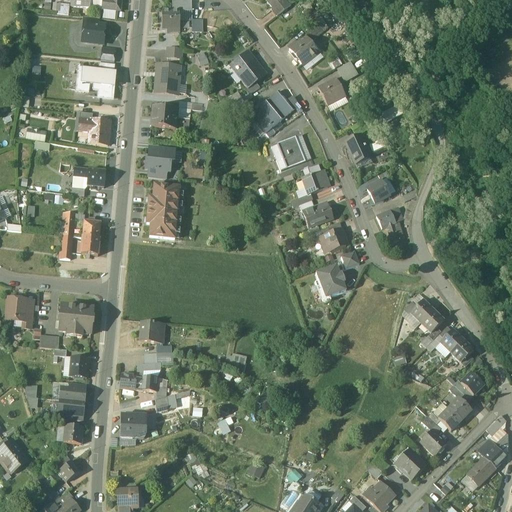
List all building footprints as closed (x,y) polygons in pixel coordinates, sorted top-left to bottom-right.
[(92,0),(78,0),(78,9),(92,11),(92,0)] [(121,0),(102,0),(102,2),(112,3),(111,13),(120,13),(121,0)] [(263,0),(272,11),(274,10),(279,17),(289,9),(281,0),(263,0)] [(112,3),(102,2),(102,12),(111,13),(112,3)] [(191,2),(172,3),(172,13),(179,13),(191,13),(191,2)] [(54,4),(52,13),(68,16),(70,7),(54,4)] [(172,13),(161,13),(161,31),(170,31),(170,35),(180,34),(179,22),(179,13),(172,13)] [(191,13),(179,13),(179,22),(192,22),(191,13)] [(96,20),(84,19),(84,26),(95,27),(96,20)] [(319,36),(328,30),(322,20),(313,25),(319,36)] [(202,21),(192,22),(192,34),(202,34),(202,21)] [(95,27),(84,26),(82,44),(103,46),(105,28),(95,27)] [(305,39),(289,52),(302,68),(311,61),(309,59),(316,53),(305,39)] [(115,52),(102,51),(101,63),(114,64),(115,52)] [(181,52),(167,51),(167,59),(180,60),(181,52)] [(205,54),(198,56),(201,67),(208,65),(205,54)] [(248,54),(230,68),(247,90),(255,84),(265,76),(248,54)] [(115,67),(99,65),(98,72),(114,74),(115,67)] [(177,68),(156,66),(153,95),(177,97),(178,88),(175,87),(176,80),(177,80),(177,76),(176,76),(177,68)] [(89,86),(83,85),(84,74),(91,74),(91,71),(79,70),(79,77),(78,77),(77,93),(86,94),(86,93),(89,94),(89,86)] [(91,74),(84,74),(83,85),(89,86),(93,87),(100,87),(112,88),(113,86),(114,81),(113,81),(113,76),(102,75),(94,74),(94,75),(91,74)] [(336,83),(318,92),(327,110),(337,105),(335,102),(343,98),(336,83)] [(255,84),(247,90),(244,92),(249,97),(260,90),(255,84)] [(112,88),(100,87),(93,87),(92,91),(98,91),(98,92),(99,92),(100,92),(99,98),(99,99),(112,100),(112,96),(112,88)] [(256,112),(256,113),(272,131),(294,112),(278,94),(256,112)] [(242,102),(232,108),(238,116),(247,111),(242,102)] [(176,111),(153,108),(151,129),(174,131),(176,111)] [(272,131),(256,113),(256,112),(255,111),(252,113),(253,115),(249,119),(265,137),(266,136),(272,131)] [(92,116),(80,115),(79,122),(91,123),(91,122),(92,122),(92,116)] [(189,132),(190,120),(178,120),(178,132),(189,132)] [(92,122),(91,122),(91,123),(79,122),(78,134),(90,135),(89,146),(108,148),(110,124),(92,122)] [(364,124),(352,132),(355,138),(368,131),(364,124)] [(27,131),(27,142),(46,143),(46,132),(27,131)] [(272,131),(266,136),(269,140),(275,135),(272,131)] [(300,138),(295,140),(305,166),(310,164),(300,138)] [(295,140),(276,148),(282,161),(286,173),(305,166),(295,140)] [(369,160),(360,140),(345,146),(354,166),(369,160)] [(49,153),(50,146),(35,143),(34,150),(49,153)] [(149,172),(166,173),(169,174),(170,164),(173,165),(174,153),(149,151),(149,160),(147,160),(145,171),(149,172)] [(282,161),(276,163),(281,175),(286,173),(282,161)] [(318,167),(303,172),(306,180),(321,174),(318,167)] [(88,172),(74,170),(74,178),(88,180),(88,172)] [(105,173),(88,172),(88,180),(87,189),(97,190),(104,190),(105,173)] [(166,173),(149,172),(148,181),(166,182),(166,173)] [(22,180),(22,188),(34,189),(34,175),(30,174),(30,180),(22,180)] [(306,180),(302,181),(309,198),(318,195),(317,194),(327,190),(321,174),(306,180)] [(367,186),(370,191),(380,185),(386,182),(383,177),(367,186)] [(389,199),(380,185),(370,191),(367,193),(376,207),(389,199)] [(179,189),(154,186),(152,199),(148,198),(145,225),(149,225),(148,238),(174,241),(179,189)] [(84,192),(72,190),(72,197),(84,199),(84,192)] [(414,193),(402,199),(404,204),(416,199),(414,193)] [(54,205),(62,206),(64,198),(55,197),(54,205)] [(299,208),(311,204),(309,198),(291,205),(293,210),(299,208)] [(311,204),(299,208),(301,215),(314,210),(311,204)] [(24,218),(35,218),(35,208),(24,207),(24,218)] [(328,208),(323,210),(322,207),(314,210),(315,213),(312,214),(318,228),(333,222),(328,208)] [(314,210),(301,215),(308,232),(318,228),(312,214),(315,213),(314,210)] [(396,211),(389,214),(394,226),(398,224),(402,222),(396,211)] [(389,214),(376,220),(382,232),(386,230),(394,226),(389,214)] [(74,223),(65,222),(63,238),(72,239),(74,223)] [(88,224),(83,223),(82,240),(99,242),(100,225),(94,224),(88,224)] [(394,226),(386,230),(391,245),(399,243),(398,242),(403,241),(401,235),(398,224),(394,226)] [(341,232),(322,240),(324,247),(321,248),(324,255),(331,253),(332,255),(346,250),(342,240),(344,239),(341,232)] [(72,239),(63,238),(62,255),(71,256),(72,239)] [(99,242),(82,240),(80,257),(86,257),(90,258),(97,259),(99,242)] [(62,255),(60,255),(59,262),(70,263),(71,256),(62,255)] [(354,255),(341,260),(345,273),(358,268),(354,255)] [(336,269),(315,276),(325,302),(345,294),(342,286),(344,286),(340,276),(339,277),(336,269)] [(26,303),(8,301),(7,320),(14,321),(14,324),(23,325),(24,325),(25,313),(26,303)] [(35,304),(26,303),(25,313),(34,314),(35,304)] [(417,310),(410,317),(420,327),(432,314),(422,304),(417,310)] [(411,305),(403,313),(408,318),(410,317),(417,310),(411,305)] [(93,312),(61,309),(59,335),(91,337),(93,312)] [(34,314),(25,313),(24,325),(23,325),(23,331),(32,332),(34,314)] [(432,314),(420,327),(431,337),(437,331),(443,325),(432,314)] [(164,326),(141,324),(139,344),(162,346),(164,326)] [(451,333),(447,329),(441,335),(438,338),(439,338),(443,342),(451,333)] [(431,337),(428,340),(433,344),(439,338),(438,338),(441,335),(437,331),(431,337)] [(462,343),(452,333),(451,333),(443,342),(439,345),(450,355),(462,343)] [(59,340),(41,339),(40,351),(55,352),(58,352),(59,340)] [(462,343),(450,355),(460,366),(469,357),(473,354),(462,343)] [(247,358),(228,354),(225,367),(244,371),(247,358)] [(469,357),(460,366),(465,370),(473,361),(469,357)] [(88,360),(71,359),(70,379),(87,380),(88,360)] [(477,369),(478,368),(482,363),(478,359),(473,365),(477,369)] [(470,376),(460,387),(465,392),(473,399),(483,388),(470,376)] [(136,378),(121,377),(119,391),(135,393),(136,378)] [(153,379),(136,378),(135,393),(156,394),(157,386),(157,379),(153,379)] [(460,387),(457,384),(453,388),(460,394),(461,396),(465,392),(460,387)] [(167,386),(157,386),(156,394),(166,395),(167,386)] [(26,387),(27,410),(38,410),(37,387),(26,387)] [(460,394),(453,388),(448,392),(455,399),(460,394)] [(68,391),(61,391),(60,403),(84,405),(85,393),(68,391)] [(461,396),(460,394),(455,399),(458,402),(462,406),(467,401),(461,396)] [(167,399),(156,402),(156,415),(169,412),(167,399)] [(467,401),(462,406),(470,414),(475,409),(467,401)] [(458,402),(448,412),(461,424),(470,414),(462,406),(458,402)] [(84,405),(60,403),(59,416),(66,416),(82,418),(84,405)] [(448,412),(437,423),(440,425),(450,435),(461,424),(448,412)] [(437,423),(431,416),(427,420),(434,427),(436,429),(440,425),(437,423)] [(500,417),(486,433),(491,438),(505,422),(500,417)] [(136,418),(120,418),(120,435),(125,435),(136,435),(136,426),(136,418)] [(146,418),(136,418),(136,426),(146,427),(146,418)] [(154,418),(146,418),(146,427),(136,426),(136,430),(143,430),(143,431),(154,432),(154,418)] [(231,418),(221,422),(223,428),(233,424),(231,418)] [(427,420),(426,420),(421,425),(427,432),(428,431),(430,432),(434,427),(427,420)] [(434,427),(430,432),(428,431),(427,432),(425,436),(427,438),(431,433),(436,437),(440,433),(436,429),(434,427)] [(82,430),(65,429),(64,446),(81,447),(82,430)] [(502,431),(495,438),(499,442),(506,435),(502,431)] [(427,438),(419,446),(434,460),(446,447),(436,437),(431,433),(427,438)] [(495,446),(493,448),(505,460),(509,456),(507,437),(507,435),(506,435),(499,442),(495,446)] [(6,440),(0,444),(0,452),(10,445),(6,440)] [(492,445),(489,442),(484,447),(487,450),(492,445)] [(28,463),(12,443),(10,445),(0,452),(0,459),(1,462),(1,465),(7,472),(10,473),(18,468),(19,470),(28,463)] [(505,460),(493,448),(495,446),(493,444),(492,445),(487,450),(484,453),(488,457),(484,460),(490,465),(495,470),(505,460)] [(410,453),(396,467),(412,483),(426,469),(410,453)] [(389,469),(377,458),(372,466),(382,476),(389,469)] [(67,459),(56,467),(60,472),(71,464),(67,459)] [(490,465),(484,460),(479,465),(484,471),(490,465)] [(60,472),(56,476),(60,482),(61,483),(64,481),(66,485),(79,475),(71,464),(60,472)] [(248,475),(261,480),(265,468),(252,464),(248,475)] [(479,465),(467,477),(471,481),(478,488),(489,476),(484,471),(479,465)] [(490,465),(484,471),(489,476),(495,470),(490,465)] [(382,476),(372,466),(367,472),(377,481),(382,476)] [(56,467),(47,474),(51,479),(56,476),(60,472),(56,467)] [(18,468),(10,473),(12,475),(15,476),(19,472),(19,470),(18,468)] [(294,471),(286,480),(293,486),(301,477),(294,471)] [(46,483),(42,486),(45,489),(47,492),(51,489),(60,482),(56,476),(51,479),(46,483)] [(42,478),(32,486),(36,490),(36,491),(42,486),(46,483),(42,478)] [(471,481),(462,489),(469,496),(478,488),(471,481)] [(381,484),(366,501),(377,511),(384,511),(388,508),(387,507),(396,498),(381,484)] [(42,486),(36,491),(39,495),(45,489),(42,486)] [(448,491),(443,487),(439,491),(444,495),(448,491)] [(51,489),(47,492),(45,489),(39,495),(48,505),(43,509),(45,511),(53,506),(60,500),(51,489)] [(136,492),(118,493),(119,507),(117,508),(117,511),(131,511),(137,511),(136,492)] [(319,511),(322,509),(305,498),(294,511),(319,511)] [(354,499),(349,504),(353,507),(358,511),(363,511),(365,510),(354,499)] [(80,511),(72,501),(60,511),(80,511)]
